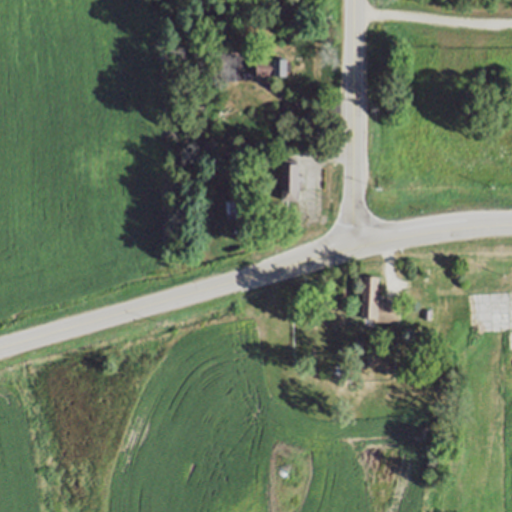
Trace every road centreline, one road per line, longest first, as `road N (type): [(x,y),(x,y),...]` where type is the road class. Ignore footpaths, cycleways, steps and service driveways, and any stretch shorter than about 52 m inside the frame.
road 1 (secondary): [(355,248),(0,348)]
road 2 (secondary): [(352,0),(355,248)]
road 3 (secondary): [(511,226),(355,248)]
